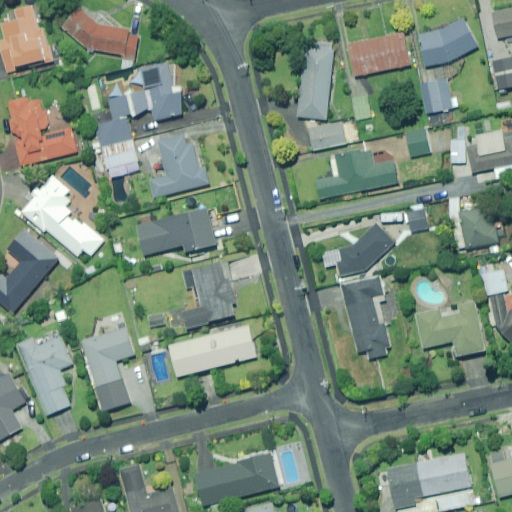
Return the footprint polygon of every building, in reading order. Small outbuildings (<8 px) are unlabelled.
[(48,47),(37,6),(16,11),(19,22),(3,26),(7,41),(0,43),(8,74),(54,63),(50,47),(48,47)] [(81,8),(63,28),(88,50),(137,55),(138,37),(130,36),(131,30),(103,27),(81,8)] [(511,9),(495,13),(499,40),(511,37),(511,9)] [(464,70),(461,58),(482,46),(465,19),(445,32),(420,36),(426,68),(442,63),(446,76),(464,70)] [(412,67),(405,34),(350,46),(357,78),(412,67)] [(335,52),(316,50),(306,49),(299,118),(328,121),(335,52)] [(511,88),(511,59),(494,63),(499,91),(511,88)] [(131,96),(136,116),(153,111),(156,122),(186,115),(181,93),(177,94),(169,63),(142,70),(147,91),(131,96)] [(452,99),(449,81),(423,86),(428,115),(460,109),(458,98),(452,99)] [(373,118),(367,88),(351,91),(357,121),(373,118)] [(136,116),(131,96),(108,101),(114,122),(97,126),(108,171),(140,163),(129,117),(136,116)] [(9,104),(14,121),(11,122),(14,136),(17,136),(24,134),(27,146),(17,149),(22,167),(78,153),(72,130),(44,137),(43,131),(50,129),(43,100),(30,104),(29,99),(9,104)] [(347,146),(343,124),(311,131),(315,152),(347,146)] [(431,155),(427,131),(408,135),(412,159),(431,155)] [(511,138),(506,140),(504,132),(478,137),(480,146),(468,148),(474,174),(494,170),(496,181),(511,177),(511,138)] [(186,146),(184,137),(159,144),(168,177),(151,182),(156,199),(210,185),(205,169),(202,169),(195,144),(186,146)] [(467,141),(453,142),(454,164),(467,164),(467,141)] [(395,162),(357,170),(354,156),(339,159),(340,165),(335,166),(338,178),(318,183),(322,201),(400,184),(395,162)] [(83,226),(71,217),(74,214),(67,208),(76,196),(55,178),(23,214),(45,233),(47,231),(79,258),(85,250),(92,257),(106,241),(85,223),(83,226)] [(424,209),(423,206),(410,208),(411,212),(405,213),(407,224),(409,224),(411,233),(432,229),(428,209),(424,209)] [(220,246),(210,208),(138,227),(146,257),(186,247),(188,254),(220,246)] [(497,210),(463,214),(465,236),(458,236),(459,250),(501,246),(497,210)] [(337,251),(342,278),(368,272),(397,243),(379,225),(358,246),(337,251)] [(61,261),(28,231),(9,252),(23,264),(9,280),(2,274),(0,276),(0,302),(14,315),(61,261)] [(227,281),(222,263),(185,273),(190,291),(194,289),(200,309),(184,314),(189,331),(236,317),(232,306),(237,304),(231,280),(227,281)] [(511,298),(510,299),(509,293),(503,264),(481,268),(487,297),(491,296),(495,327),(511,344),(511,298)] [(386,301),(380,277),(343,286),(359,355),(368,352),(370,361),(394,355),(387,325),(381,303),(386,301)] [(487,352),(477,302),(460,306),(461,314),(444,318),(442,310),(418,315),(425,349),(455,343),(458,358),(487,352)] [(166,314),(149,317),(151,329),(168,326),(166,314)] [(259,358),(251,327),(172,347),(180,378),(259,358)] [(135,357),(127,330),(84,343),(105,413),(131,405),(118,362),(135,357)] [(74,365),(63,337),(36,349),(33,341),(19,348),(48,417),(72,407),(64,388),(67,386),(61,371),(74,365)] [(12,412),(28,402),(10,375),(3,375),(0,372),(0,440),(1,442),(23,429),(12,412)] [(281,488),(273,455),(197,476),(206,508),(281,488)] [(442,511),(439,495),(472,488),(466,456),(390,470),(397,510),(417,506),(416,499),(419,499),(421,511),(442,511)] [(511,492),(511,457),(491,463),(500,496),(511,492)] [(148,499),(141,467),(122,472),(131,511),(177,511),(173,493),(148,499)] [(105,511),(103,500),(73,507),(74,511),(105,511)]
